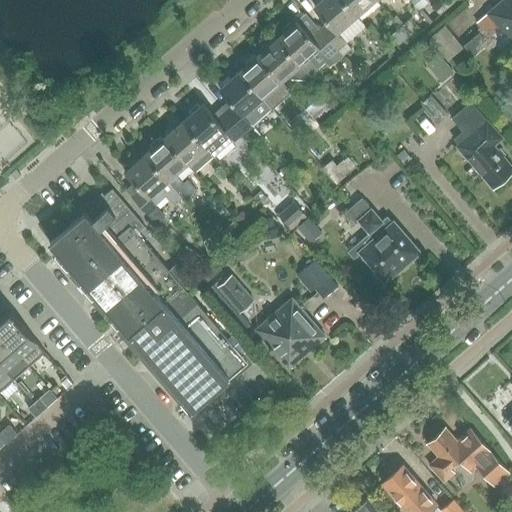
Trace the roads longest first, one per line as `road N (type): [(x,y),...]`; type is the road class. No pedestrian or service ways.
road 1 (residential): [(232,511),(0,228)]
road 2 (tertiary): [(248,511),(511,281)]
road 3 (residential): [(0,212),(249,0)]
